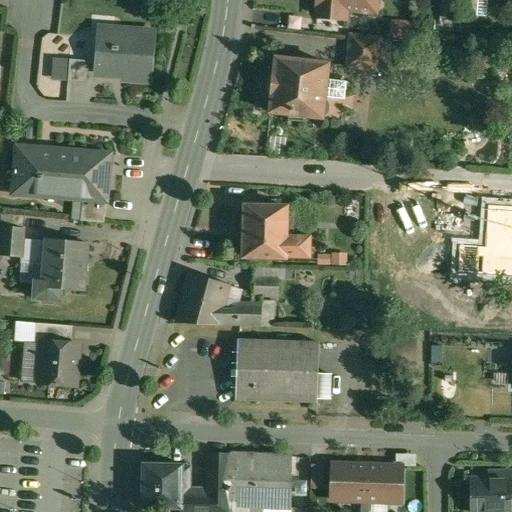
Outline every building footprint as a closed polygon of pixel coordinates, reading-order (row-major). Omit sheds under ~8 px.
[(376,0),(318,0),(318,7),(375,13),(376,0)] [(444,0),(443,17),(475,20),(476,0),(444,0)] [(114,36),(99,35),(96,71),(121,73),(121,79),(152,81),(156,34),(115,30),(114,36)] [(381,39),(351,36),(348,68),(378,71),(381,39)] [(329,64),(276,58),(270,113),(289,115),(288,121),(307,123),(307,117),(323,119),(329,64)] [(89,61),(70,60),(69,82),(88,84),(89,61)] [(112,156),(16,148),(13,197),(72,201),(109,204),(112,156)] [(109,204),(72,201),(71,219),(108,221),(109,204)] [(288,206),(245,206),(246,258),(313,257),(312,235),(288,236),(288,206)] [(26,217),(3,215),(2,227),(4,227),(25,229),(26,217)] [(25,229),(4,227),(1,256),(23,258),(25,229)] [(89,246),(49,243),(46,281),(45,288),(62,289),(85,291),(89,246)] [(229,285),(191,275),(177,324),(217,326),(229,285)] [(281,279),(256,279),(256,295),(281,296),(281,279)] [(62,289),(45,288),(46,281),(38,281),(36,299),(61,302),(62,289)] [(257,301),(233,300),(232,326),(256,327),(257,301)] [(74,327),(37,324),(36,343),(44,344),(44,342),(72,344),(74,327)] [(413,370),(414,336),(386,336),(386,369),(413,370)] [(320,343),(238,340),(236,401),(317,403),(320,343)] [(72,344),(44,342),(44,344),(41,384),(76,387),(80,345),(72,344)] [(293,456),(208,453),(207,494),(232,494),(232,508),(292,509),(293,456)] [(417,455),(397,454),(397,467),(403,467),(416,467),(417,455)] [(183,466),(144,465),(144,508),(181,509),(182,495),(191,494),(191,467),(183,466)] [(325,466),(312,465),(311,486),(324,486),(325,466)] [(397,467),(333,465),(332,500),(362,501),(372,502),(402,503),(403,467),(397,467)] [(511,511),(511,472),(491,473),(491,479),(473,480),(473,511),(511,511)] [(191,494),(182,495),(181,509),(181,511),(232,511),(232,508),(232,494),(207,494),(191,494)] [(371,511),(372,502),(362,501),(361,511),(371,511)]
